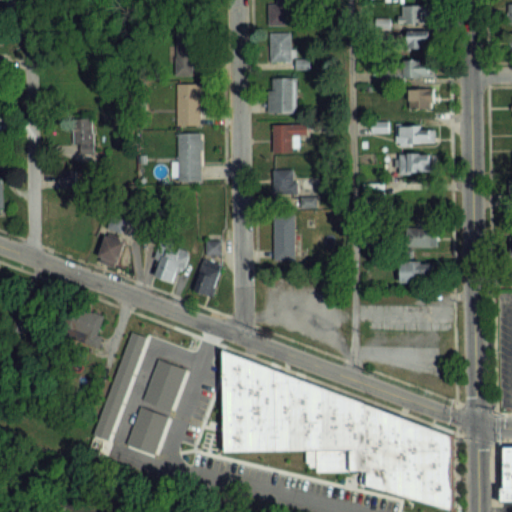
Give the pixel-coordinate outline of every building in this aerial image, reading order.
[(269,4),(269,24),(300,25),(300,0),(279,0),(279,4),(269,4)] [(398,5),(398,23),(428,23),(428,5),(398,5)] [(429,31),(399,31),(399,48),(429,48),(429,31)] [(292,61),(292,32),(269,32),(269,61),(292,61)] [(177,75),(197,75),(197,38),(177,38),(177,75)] [(402,59),(402,78),(432,78),(432,59),(402,59)] [(296,77),(268,77),(268,113),(296,113),(296,77)] [(201,125),(201,84),(177,84),(177,125),(201,125)] [(434,88),(409,88),(409,109),(434,109),(434,88)] [(73,118),(73,152),(94,152),(94,118),(73,118)] [(273,124),(273,152),(295,152),(295,135),(307,135),(307,124),(273,124)] [(396,125),(396,144),(435,144),(435,125),(396,125)] [(179,133),(178,181),(202,181),(202,133),(179,133)] [(432,172),(432,153),(397,153),(397,172),(432,172)] [(274,169),(274,195),(297,195),(297,169),(274,169)] [(403,194),(404,216),(431,215),(430,194),(403,194)] [(82,252),(93,237),(66,218),(55,232),(82,252)] [(295,260),(295,219),(275,219),(275,260),(295,260)] [(407,247),(437,247),(437,228),(407,228),(407,247)] [(100,260),(119,266),(126,242),(107,236),(100,260)] [(178,283),(187,251),(160,244),(152,276),(178,283)] [(213,296),(221,264),(201,260),(194,291),(213,296)] [(433,283),(433,261),(401,261),(401,283),(433,283)] [(72,338),(93,347),(105,318),(84,309),(72,338)] [(108,439),(93,433),(131,328),(147,334),(108,439)] [(451,508),(366,482),(365,467),(314,470),(313,446),(223,449),(221,346),(450,431),(451,508)] [(420,364),(437,361),(435,348),(417,351),(420,364)] [(172,407),(143,397),(157,357),(186,368),(172,407)] [(156,452),(126,441),(140,405),(169,416),(156,452)] [(511,497),(502,498),(501,445),(511,444),(511,497)]
